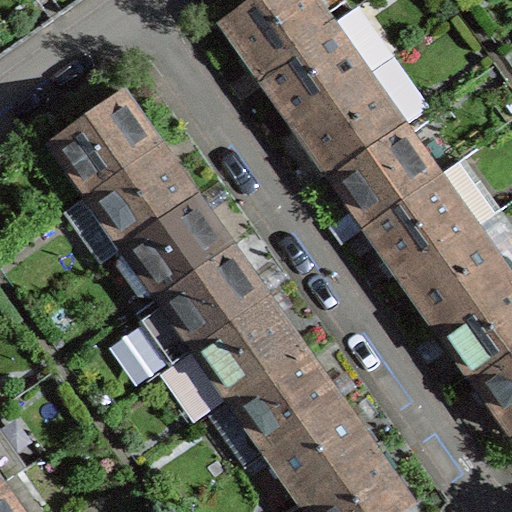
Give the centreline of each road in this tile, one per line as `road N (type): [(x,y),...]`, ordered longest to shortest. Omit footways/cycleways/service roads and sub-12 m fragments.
road 1 (residential): [(137,4),(493,511)]
road 2 (residential): [(0,104),(137,4)]
